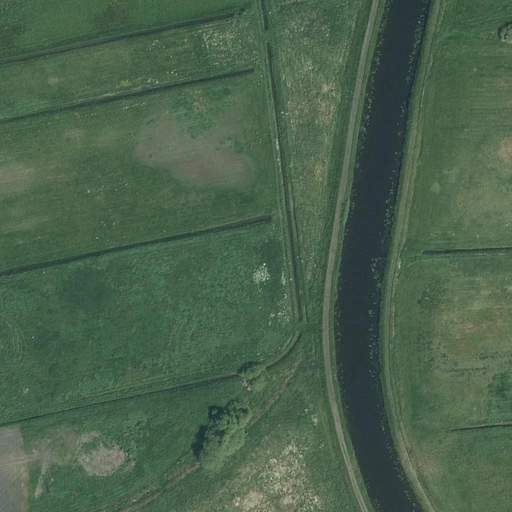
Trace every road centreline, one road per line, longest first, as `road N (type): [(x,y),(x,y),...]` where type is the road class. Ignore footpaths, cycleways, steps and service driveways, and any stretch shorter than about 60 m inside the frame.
road 1 (track): [(427,511),(391,428),(383,369),(384,302),(433,0)]
road 2 (track): [(366,511),(336,436),(324,332),(378,0)]
